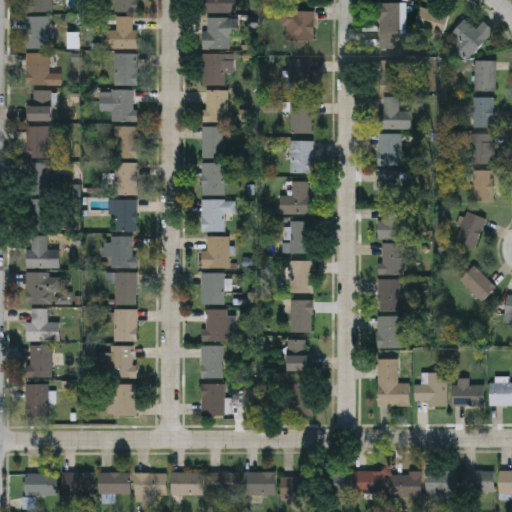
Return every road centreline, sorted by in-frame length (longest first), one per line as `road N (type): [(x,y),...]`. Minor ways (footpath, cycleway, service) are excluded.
road 1 (residential): [(511,438),(0,439)]
road 2 (residential): [(350,0),(348,439)]
road 3 (residential): [(172,0),(172,439)]
